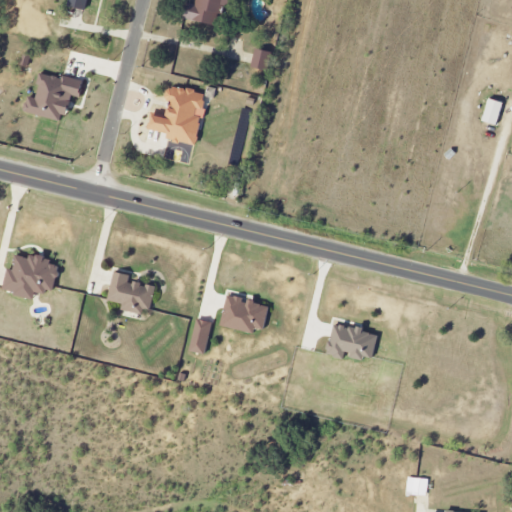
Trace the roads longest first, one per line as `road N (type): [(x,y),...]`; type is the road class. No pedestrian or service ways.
road 1 (tertiary): [(0,171),(511,298)]
road 2 (residential): [(95,195),(144,0)]
